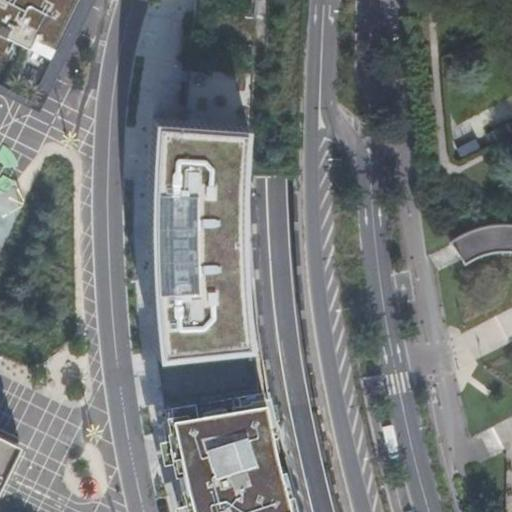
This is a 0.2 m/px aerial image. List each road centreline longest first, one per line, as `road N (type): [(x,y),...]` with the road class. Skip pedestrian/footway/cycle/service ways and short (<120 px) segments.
road 1 (residential): [(133,0),(112,53),(100,210),(108,328),(138,511)]
road 2 (motorway): [(285,0),(280,249),(297,393),(323,511)]
road 3 (secondary): [(320,73),(313,252),(362,511)]
road 4 (tertiary): [(429,511),(385,322),(372,163)]
road 5 (tertiary): [(372,163),(373,0)]
